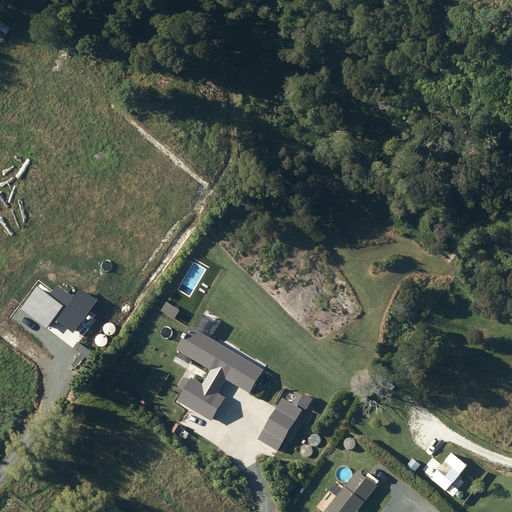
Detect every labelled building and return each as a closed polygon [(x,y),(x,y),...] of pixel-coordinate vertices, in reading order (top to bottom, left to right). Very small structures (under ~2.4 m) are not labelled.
[(0,22),(0,41),(9,28),(0,22)] [(301,408),(279,395),(265,419),(271,422),(253,451),(269,461),(301,408)] [(189,444),(191,442),(193,443),(199,437),(184,423),(178,429),(184,435),(179,441),(194,454),(197,451),(189,444)] [(456,469),(448,477),(441,471),(434,479),(455,498),(461,491),(455,486),(471,468),(456,454),(449,462),(456,469)] [(375,484),(378,480),(368,472),(364,476),(356,470),(322,511),(354,511),(376,485),(375,484)]
